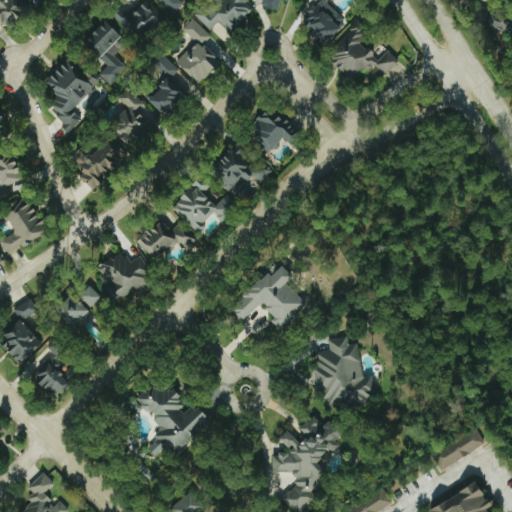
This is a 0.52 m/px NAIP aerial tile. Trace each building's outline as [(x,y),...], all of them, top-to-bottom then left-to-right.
[(0,0),(0,22),(6,30),(29,10),(20,0),(0,0)] [(135,44),(163,17),(146,0),(145,0),(128,16),(121,8),(111,18),(135,44)] [(157,0),(171,15),(184,4),(179,0),(157,0)] [(210,30),(217,21),(231,34),(253,8),(244,0),(220,0),(221,0),(220,0),(210,0),(195,17),(210,30)] [(262,0),(260,6),(276,11),(280,0),(289,0),(293,1),(293,0),(262,0)] [(323,45),(346,23),(326,3),(329,0),(320,0),(300,20),(310,30),(309,31),(323,45)] [(511,11),(487,10),(486,30),(511,31),(511,11)] [(198,85),(220,63),(202,45),(210,37),(193,19),(182,30),(195,42),(175,62),(198,85)] [(84,42),(106,65),(97,74),(108,85),(125,68),(113,55),(127,41),(106,20),(84,42)] [(349,79),(361,67),(366,72),(373,66),(383,76),(398,61),(388,50),(378,59),(359,39),(368,31),(360,22),(325,54),(349,79)] [(71,111),(98,80),(69,54),(45,82),(60,95),(50,106),(59,114),(55,119),(69,132),(81,119),(71,111)] [(147,100),(167,117),(188,93),(167,75),(147,100)] [(144,104),(127,87),(116,98),(125,107),(108,125),(128,146),(150,124),(137,112),(144,104)] [(283,138),(291,146),(301,135),(273,109),(249,134),(270,153),(283,138)] [(128,156),(110,137),(77,168),(84,176),(81,179),(92,190),(128,156)] [(211,164),(225,191),(246,180),(246,181),(255,176),(259,184),(271,178),(263,162),(253,167),(243,147),(211,164)] [(75,165),(85,159),(79,150),(69,156),(75,165)] [(6,185),(22,180),(14,153),(0,157),(0,198),(9,196),(6,185)] [(172,209),(197,232),(213,214),(223,223),(238,206),(226,195),(217,204),(207,195),(212,188),(201,178),(172,209)] [(4,214),(15,232),(0,240),(0,243),(7,255),(48,232),(29,200),(4,214)] [(138,244),(156,262),(176,240),(187,251),(197,240),(178,222),(170,231),(160,221),(138,244)] [(157,283),(139,255),(128,263),(121,251),(95,268),(116,301),(141,285),(144,291),(157,283)] [(269,274),(229,306),(241,321),(262,304),(281,328),(306,308),(286,283),(293,278),(284,266),(271,276),(269,274)] [(101,298),(91,287),(80,297),(91,308),(101,298)] [(59,309),(80,332),(95,319),(74,296),(59,309)] [(20,322),(0,335),(0,339),(16,363),(41,346),(24,321),(38,311),(29,299),(12,310),(20,322)] [(363,378),(357,344),(348,345),(347,337),(327,340),(329,350),(315,353),(321,385),(322,385),(326,410),(372,402),(368,377),(363,378)] [(65,372),(55,360),(67,350),(56,338),(46,347),(54,356),(32,374),(53,398),(83,372),(75,363),(65,372)] [(211,422),(195,404),(182,415),(181,397),(172,387),(147,389),(135,399),(147,413),(153,412),(154,422),(160,429),(154,435),(155,442),(147,449),(154,456),(158,453),(177,451),(211,422)] [(440,469),(485,447),(476,429),(431,450),(440,469)] [(53,484),(43,473),(27,487),(35,497),(18,511),(17,511),(67,511),(69,511),(60,501),(54,506),(43,493),(53,484)] [(490,511),(488,507),(491,505),(479,482),(431,507),(433,511),(490,511)] [(377,511),(392,504),(382,487),(338,511),(377,511)] [(197,511),(205,506),(193,491),(170,509),(172,511),(197,511)]
